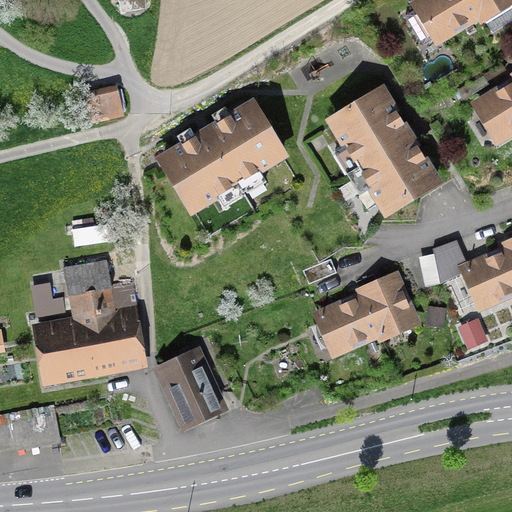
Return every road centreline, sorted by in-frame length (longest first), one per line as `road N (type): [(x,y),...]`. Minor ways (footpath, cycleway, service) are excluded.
road 1 (primary): [(511,411),(455,418),(171,490),(0,505)]
road 2 (track): [(145,115),(171,490)]
road 3 (track): [(350,0),(145,115)]
road 4 (track): [(0,35),(52,64),(135,81),(145,115)]
road 5 (residential): [(511,203),(359,264)]
road 6 (track): [(145,115),(0,148)]
